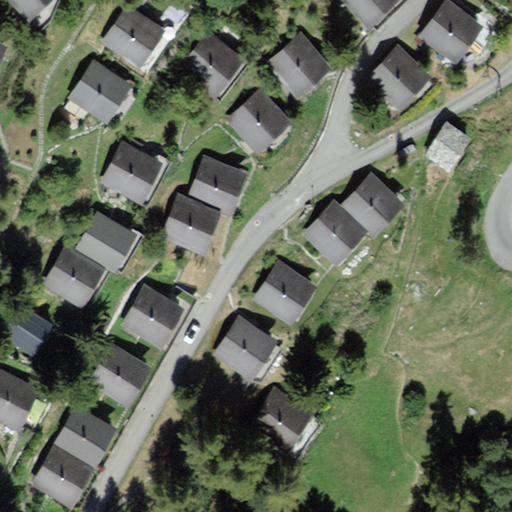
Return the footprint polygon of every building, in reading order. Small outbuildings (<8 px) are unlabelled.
[(1,0),(18,17),(35,0),(1,0)] [(337,0),(358,24),(386,0),(337,0)] [(441,7),(414,41),(445,66),(473,31),(441,7)] [(156,33),(121,10),(97,46),(132,69),(156,33)] [(174,69),(204,97),(235,64),(204,35),(174,69)] [(266,65),(294,96),(319,74),(291,43),(266,65)] [(397,53),(365,83),(390,108),(421,79),(397,53)] [(89,62),(63,100),(97,123),(122,85),(89,62)] [(222,122),(248,155),(280,131),(254,97),(222,122)] [(420,160),(439,173),(457,146),(438,133),(420,160)] [(98,185),(134,205),(155,167),(119,147),(98,185)] [(185,202),(223,217),(238,180),(200,165),(185,202)] [(340,210),(368,242),(399,215),(371,183),(340,210)] [(156,241),(195,256),(209,217),(171,203),(156,241)] [(301,239),(329,270),(363,240),(335,209),(301,239)] [(72,251),(107,269),(124,236),(89,219),(72,251)] [(40,289),(70,307),(91,274),(61,255),(40,289)] [(280,327),(306,289),(276,268),(249,305),(280,327)] [(122,327),(154,347),(174,314),(143,294),(122,327)] [(7,336),(39,353),(55,323),(23,306),(7,336)] [(208,360),(242,385),(267,351),(233,326),(208,360)] [(85,388),(120,408),(141,371),(106,351),(85,388)] [(0,427),(7,431),(27,395),(0,380),(0,427)] [(276,455),(302,420),(271,397),(245,432),(276,455)] [(52,448),(85,469),(106,434),(73,414),(52,448)] [(30,487),(61,508),(82,477),(51,456),(30,487)]
